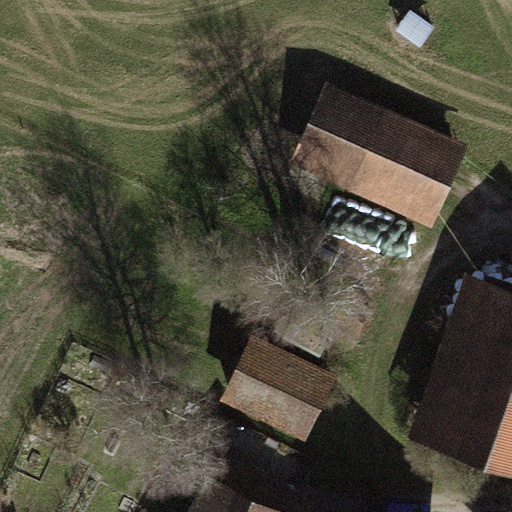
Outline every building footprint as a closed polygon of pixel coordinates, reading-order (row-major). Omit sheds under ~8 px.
[(428,202),(451,150),(367,113),(367,114),(330,98),(308,146),(345,163),(344,165),(428,202)] [(511,294),(487,286),(473,328),(511,340),(511,294)] [(433,402),(446,406),(434,440),(486,458),(511,382),(511,340),(473,328),(452,389),(439,384),(433,402)] [(229,388),(302,423),(324,377),(251,342),(229,388)] [(511,382),(486,458),(511,467),(511,382)] [(266,474),(224,454),(195,511),(290,511),(294,505),(259,488),(266,474)]
